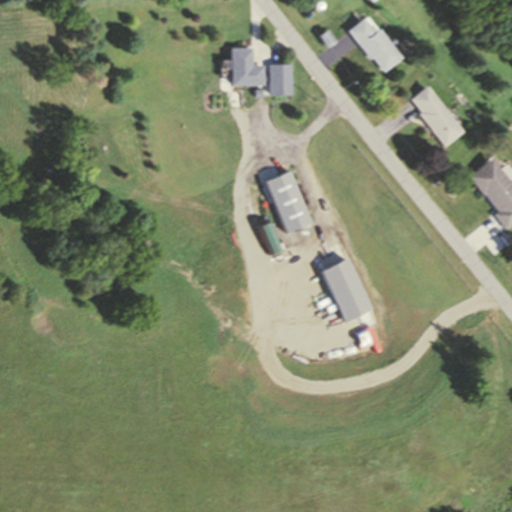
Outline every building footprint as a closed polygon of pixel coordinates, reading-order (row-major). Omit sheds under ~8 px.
[(375,26),(371,29),(361,16),(344,30),(367,58),(369,56),(381,71),(399,56),(375,26)] [(259,64),(248,64),(248,47),(225,47),(224,84),(259,85),(259,64)] [(291,64),(290,93),(264,92),(264,63),(291,64)] [(423,85),(408,98),(418,111),(415,113),(443,147),(462,131),(423,85)] [(511,185),(488,157),(466,175),(494,209),(490,213),(504,231),(511,224),(511,185)] [(285,169),(256,180),(277,233),(294,227),(306,222),(285,169)]
